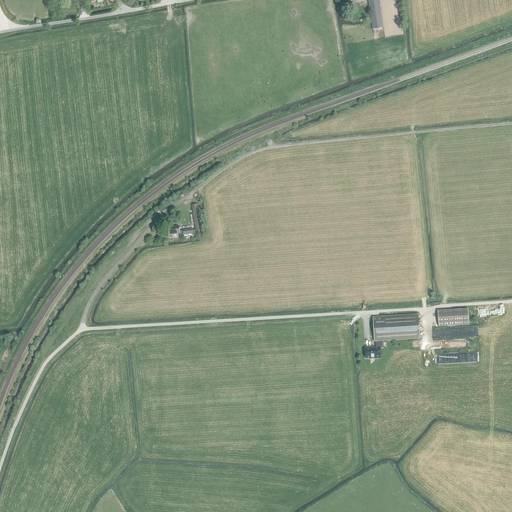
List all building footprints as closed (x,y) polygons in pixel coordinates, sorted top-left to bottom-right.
[(360,0),(360,1),(364,0),(368,0),(373,29),(383,28),(378,0),(360,0)] [(199,216),(198,210),(200,209),(199,204),(191,205),(195,230),(192,230),(192,228),(183,230),(183,231),(180,231),(179,226),(168,228),(169,236),(180,234),(180,237),(184,237),(184,235),(201,233),(199,222),(201,222),(201,216),(199,216)] [(468,325),(468,311),(438,312),(439,326),(468,325)] [(381,358),(380,349),(384,348),(383,341),(420,339),(418,316),(418,315),(397,316),(373,318),(374,341),(375,341),(376,348),(364,349),(365,359),(381,358)] [(459,354),(460,362),(480,361),(479,353),(459,354)]
